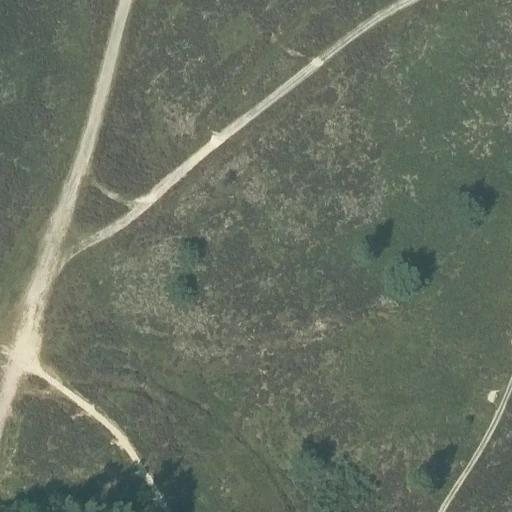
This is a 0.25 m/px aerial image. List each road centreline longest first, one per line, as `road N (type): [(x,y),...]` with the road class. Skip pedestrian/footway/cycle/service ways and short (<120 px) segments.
road 1 (track): [(32,300),(135,232),(262,111),(425,0)]
road 2 (track): [(14,354),(125,0)]
